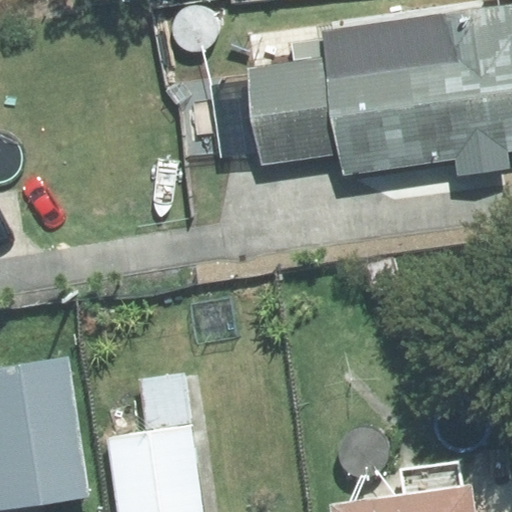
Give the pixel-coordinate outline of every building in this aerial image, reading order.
[(225,0),(173,0),(172,51),(224,52),(225,0)] [(448,32),(255,63),(270,158),(348,146),(351,167),(511,141),(511,0),(489,0),(443,7),(448,32)] [(174,73),(111,84),(120,138),(183,128),(174,73)] [(396,249),(368,259),(380,290),(407,280),(396,249)] [(270,338),(222,344),(227,386),(276,380),(270,338)] [(76,347),(0,356),(0,496),(93,485),(76,347)] [(189,370),(146,373),(151,419),(194,414),(189,370)] [(206,511),(197,423),(115,433),(123,511),(206,511)] [(485,511),(480,471),(340,491),(343,511),(485,511)]
